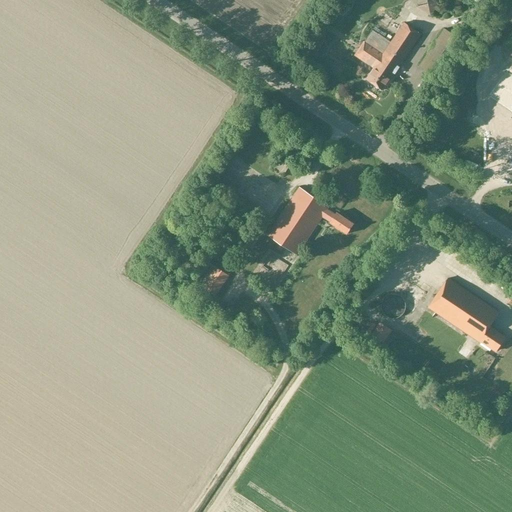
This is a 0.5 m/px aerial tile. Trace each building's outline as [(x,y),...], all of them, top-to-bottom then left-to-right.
[(421,0),(417,7),(431,16),(440,3),(435,0),(421,0)] [(384,54),(365,41),(355,56),(374,69),(366,80),(383,91),(421,34),(404,23),(391,42),(384,54)] [(384,54),(391,42),(372,29),(364,41),(365,41),(384,54)] [(439,80),(464,42),(444,29),(419,67),(439,80)] [(468,88),(477,75),(467,68),(458,81),(468,88)] [(511,80),(506,76),(489,101),(510,115),(511,111),(511,80)] [(488,124),(482,115),(473,120),(479,129),(488,124)] [(284,174),(289,167),(278,160),(274,167),(284,174)] [(347,234),(353,225),(336,213),(335,215),(327,209),(328,208),(299,188),(268,235),(297,255),(322,217),(330,222),(330,223),(347,234)] [(405,240),(399,246),(404,251),(410,245),(405,240)] [(383,269),(390,273),(401,255),(394,251),(383,269)] [(199,285),(215,296),(229,276),(213,265),(199,285)] [(472,269),(468,276),(479,283),(483,276),(472,269)] [(496,352),(505,338),(488,327),(498,313),(448,279),(428,308),(481,343),(481,342),(496,352)] [(405,308),(405,306),(405,305),(405,304),(405,303),(404,302),(404,301),(403,300),(403,299),(402,298),(401,297),(400,296),(399,296),(397,295),(396,295),(395,294),(394,294),(392,294),(391,294),(390,295),(389,295),(388,296),(387,296),(386,297),(385,298),(384,299),(383,300),(383,301),(382,302),(382,303),(381,304),(381,305),(381,306),(381,308),(382,310),(382,311),(383,312),(383,313),(384,314),(384,315),(385,316),(386,316),(387,317),(388,318),(389,318),(390,318),(391,319),(393,319),(394,319),(395,318),(397,318),(398,318),(399,317),(400,317),(401,316),(403,314),(403,313),(404,312),(404,311),(405,310),(405,309),(405,308)] [(412,303),(407,311),(412,314),(417,306),(412,303)] [(384,344),(393,330),(380,322),(371,335),(384,344)]
